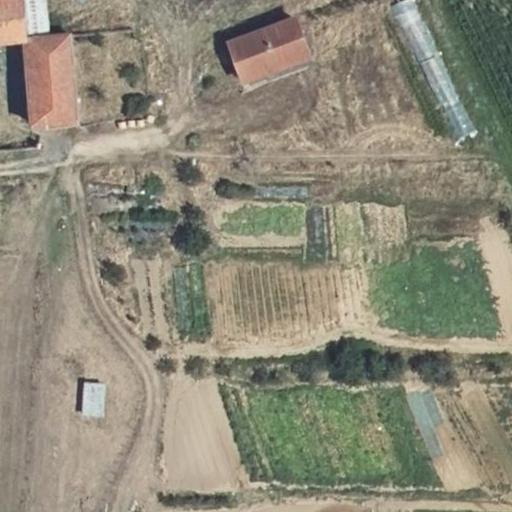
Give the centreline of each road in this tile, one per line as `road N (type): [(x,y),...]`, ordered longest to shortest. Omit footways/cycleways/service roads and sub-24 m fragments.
road 1 (track): [(51,164),(174,147),(508,159),(511,166)]
road 2 (track): [(111,511),(153,401),(147,364),(116,333),(90,281),(75,190),(51,164),(0,173)]
